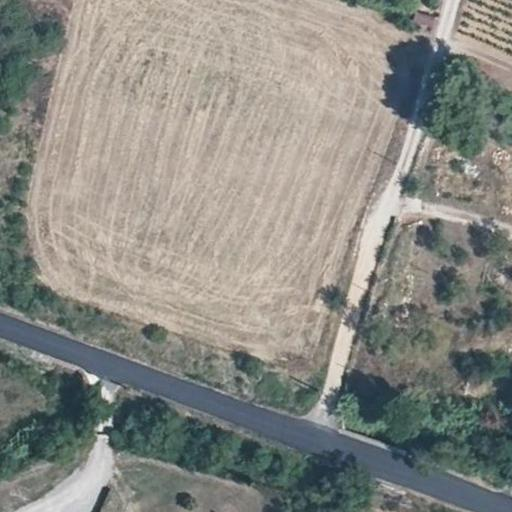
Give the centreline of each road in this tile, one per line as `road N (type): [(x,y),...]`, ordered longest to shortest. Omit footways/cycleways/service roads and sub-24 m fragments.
road 1 (tertiary): [(0,324),(511,511)]
road 2 (track): [(324,439),(324,412),(449,0)]
